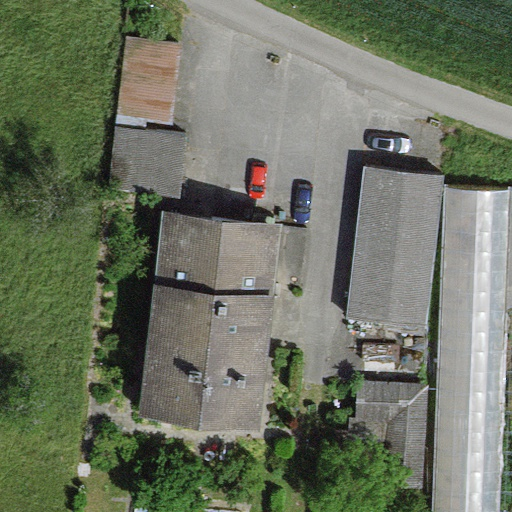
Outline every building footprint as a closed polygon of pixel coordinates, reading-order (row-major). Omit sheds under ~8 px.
[(129,112),(184,115),(189,33),(134,30),(129,112)] [(171,128),(116,122),(109,182),(163,187),(180,189),(187,130),(171,128)] [(364,160),(347,310),(425,319),(443,170),(364,160)] [(511,178),(452,176),(442,511),(484,511),(485,503),(511,503),(511,178)] [(275,216),(162,203),(139,396),(252,410),(275,216)] [(388,414),(385,479),(421,481),(426,380),(359,377),(357,412),(388,414)]
